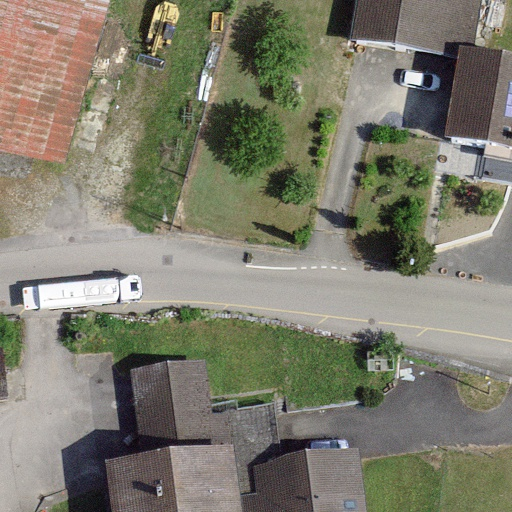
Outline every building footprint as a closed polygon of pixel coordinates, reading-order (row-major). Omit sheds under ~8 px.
[(0,0),(0,139),(66,157),(109,0),(0,0)] [(481,0),(360,0),(354,40),(465,58),(466,51),(473,53),(481,0)] [(511,150),(511,59),(473,53),(466,51),(465,58),(449,138),(511,150)] [(222,452),(212,361),(131,369),(140,460),(222,452)] [(247,511),(247,506),(241,450),(222,452),(140,460),(114,463),(119,511),(247,511)] [(273,503),(247,506),(247,511),(367,511),(361,454),(269,463),(273,503)]
